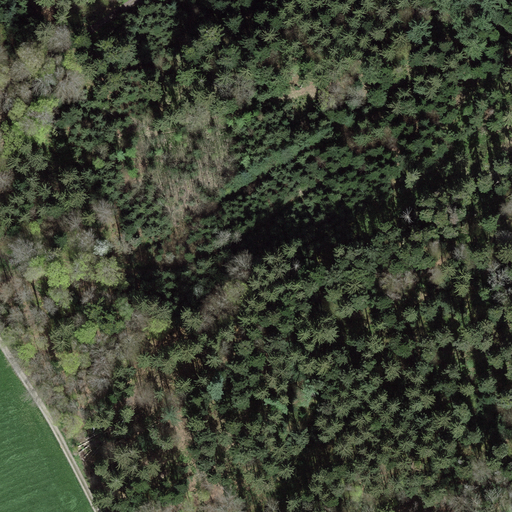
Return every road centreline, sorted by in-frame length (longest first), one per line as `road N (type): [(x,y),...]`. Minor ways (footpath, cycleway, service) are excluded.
road 1 (track): [(0,338),(99,511)]
road 2 (track): [(131,0),(36,63),(0,100)]
